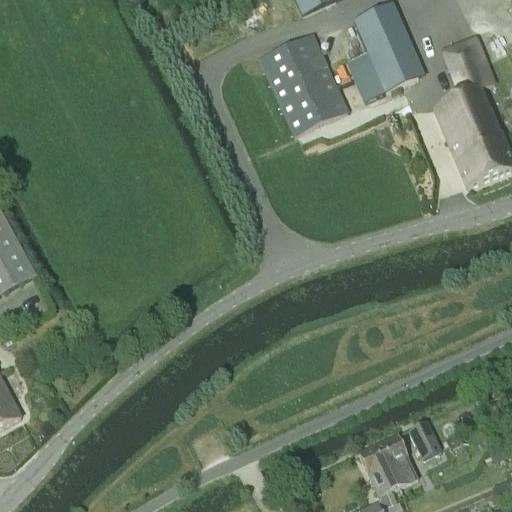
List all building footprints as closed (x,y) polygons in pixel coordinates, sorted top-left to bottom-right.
[(333,0),(294,0),(303,20),(336,5),(333,0)] [(368,58),(346,67),(364,108),(386,98),(417,84),(385,12),(353,26),(368,58)] [(313,40),(260,65),(296,141),(348,117),(331,80),(336,78),(333,71),(328,73),(313,40)] [(434,113),(467,193),(511,174),(511,162),(502,138),(499,139),(481,94),(495,89),(475,42),(443,56),(462,102),(434,113)] [(0,215),(0,301),(35,283),(0,215)] [(0,434),(21,423),(0,384),(0,434)] [(502,398),(498,399),(501,408),(511,404),(511,386),(500,390),(502,398)] [(423,466),(441,456),(426,428),(408,437),(423,466)] [(387,498),(416,484),(405,464),(409,462),(397,441),(359,460),(382,508),(373,511),(385,511),(392,509),(387,498)] [(508,487),(494,492),(499,504),(511,498),(511,477),(505,481),(508,487)]
